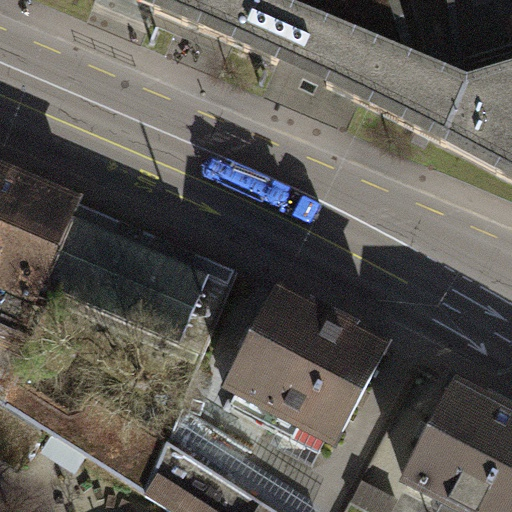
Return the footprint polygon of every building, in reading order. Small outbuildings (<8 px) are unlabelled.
[(395,0),(125,0),(328,89),(359,104),(449,148),(472,87),(415,61),(405,32),(395,0)] [(395,0),(405,32),(438,23),(431,0),(395,0)] [(511,74),(472,87),(449,148),(511,183),(511,74)] [(0,171),(0,322),(37,339),(52,304),(41,299),(46,288),(202,355),(230,288),(72,220),(78,205),(0,171)] [(279,295),(228,390),(241,397),(233,412),(278,435),(285,421),(336,447),(387,352),(279,295)] [(0,403),(44,431),(149,496),(166,449),(83,396),(74,409),(58,413),(10,384),(15,372),(23,374),(37,339),(0,322),(0,403)] [(511,511),(511,402),(472,382),(415,488),(461,511),(511,511)] [(0,403),(0,453),(22,469),(44,431),(0,403)] [(166,449),(149,496),(173,511),(271,511),(230,485),(251,454),(182,411),(166,449)]
